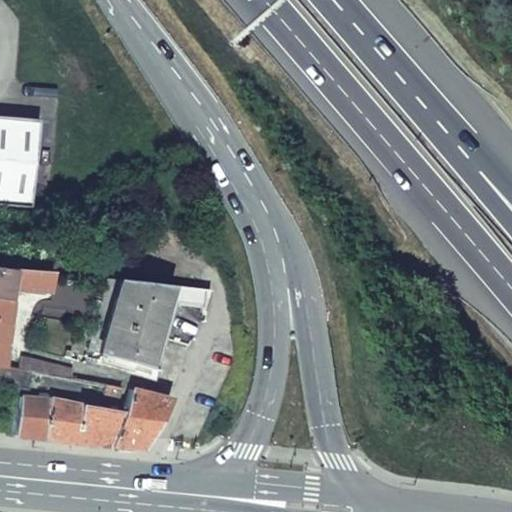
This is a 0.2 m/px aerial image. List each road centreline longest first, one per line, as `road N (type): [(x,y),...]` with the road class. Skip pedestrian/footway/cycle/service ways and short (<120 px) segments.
road 1 (motorway): [(249,0),(511,312)]
road 2 (motorway): [(269,237),(294,276),(322,418),(364,511)]
road 3 (motorway): [(120,0),(213,133),(269,237)]
road 4 (motorway): [(269,237),(275,325),(266,395),(216,499)]
road 5 (motorway): [(480,172),(334,0)]
road 6 (residential): [(212,323),(134,491)]
road 7 (secondary): [(351,511),(216,499)]
road 8 (secondary): [(134,491),(0,478)]
